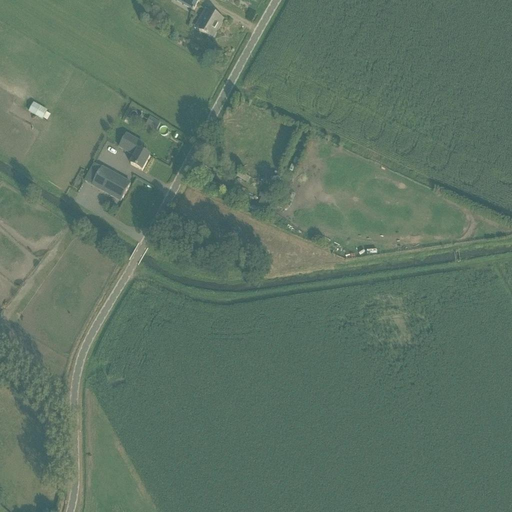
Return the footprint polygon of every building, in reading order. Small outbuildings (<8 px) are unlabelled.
[(173,0),(194,12),(200,0),(173,0)] [(199,32),(212,40),(223,21),(206,11),(202,17),(206,20),(199,32)] [(33,104),(28,113),(43,121),(48,112),(33,104)] [(119,149),(135,157),(130,165),(133,167),(142,172),(150,158),(139,152),(143,144),(126,135),(119,149)] [(94,165),(85,183),(121,202),(130,185),(94,165)] [(266,189),(255,212),(273,221),(277,212),(268,208),(275,193),(266,189)]
